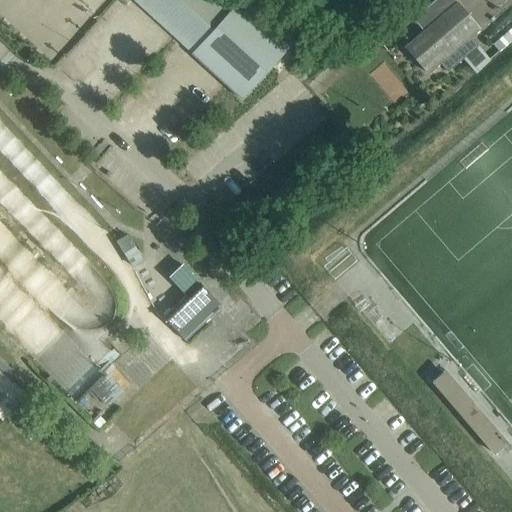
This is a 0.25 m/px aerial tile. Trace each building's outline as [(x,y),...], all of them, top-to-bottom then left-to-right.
[(133,0),(191,53),(226,85),(242,99),(244,97),(292,44),(243,0),(133,0)] [(435,0),(413,19),(426,35),(407,51),(427,74),(439,63),(447,72),(477,46),(470,37),(479,29),(453,0),(435,0)] [(200,282),(199,283),(184,264),(170,276),(187,294),(160,318),(182,342),(221,306),(200,282)] [(499,451),(511,440),(447,369),(434,380),(499,451)] [(108,372),(92,388),(108,405),(124,389),(108,372)] [(8,410),(22,394),(0,374),(0,397),(8,404),(6,408),(8,410)]
